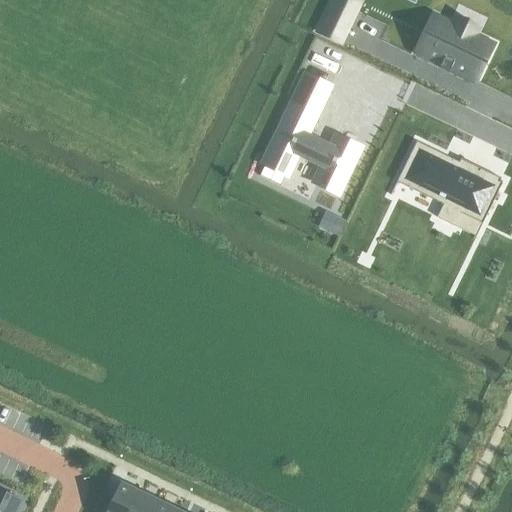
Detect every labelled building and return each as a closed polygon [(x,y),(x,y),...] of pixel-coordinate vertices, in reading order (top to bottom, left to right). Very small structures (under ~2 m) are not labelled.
[(333,0),(330,8),(318,32),(340,43),(352,19),(356,11),(361,1),(358,0),(333,0)] [(475,80),(492,44),(473,35),(475,30),(456,21),(454,26),(435,17),(417,53),(441,64),(439,68),(441,69),(441,68),(448,71),(448,72),(449,73),(451,69),(475,80)] [(306,77),(264,163),(288,175),(298,153),(323,165),(315,182),(339,193),(360,149),(336,137),(331,149),(306,137),(329,88),(306,77)] [(416,142),(397,182),(443,205),(437,218),(455,227),(461,214),(482,224),(502,184),(499,182),(501,179),(486,171),(462,159),(461,159),(460,160),(459,163),(416,142)] [(339,236),(347,221),(325,211),(318,226),(339,236)] [(130,511),(140,491),(120,481),(114,496),(105,511),(130,511)] [(0,489),(0,511),(17,511),(23,500),(0,489)] [(103,491),(95,509),(100,511),(105,511),(114,496),(103,491)] [(140,491),(130,511),(155,511),(161,501),(140,491)] [(161,501),(155,511),(178,511),(179,510),(161,501)]
